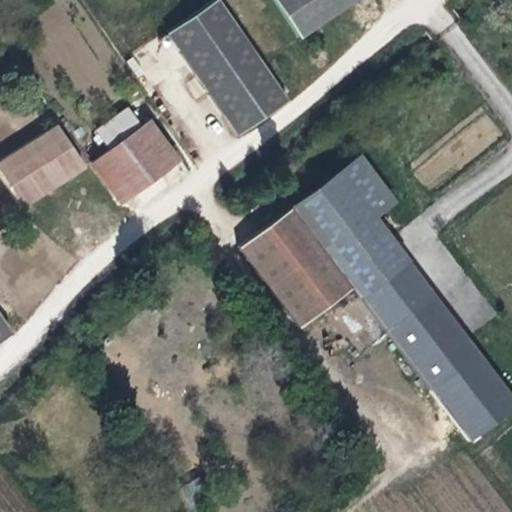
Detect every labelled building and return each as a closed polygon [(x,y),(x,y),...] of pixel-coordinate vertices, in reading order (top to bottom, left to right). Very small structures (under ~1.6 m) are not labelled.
[(259,0),(292,50),(356,4),(353,0),(259,0)] [(230,153),(276,116),(207,11),(160,47),(230,153)] [(136,132),(80,173),(109,216),(167,174),(136,132)] [(0,210),(5,220),(71,180),(44,136),(0,164),(0,210)] [(339,175),(373,220),(392,207),(359,160),(339,175)] [(351,293),(358,302),(407,266),(373,220),(339,175),(289,212),(351,293)] [(298,332),(351,293),(289,212),(237,251),(298,332)] [(511,400),(511,396),(428,290),(380,328),(464,438),(511,400)]
